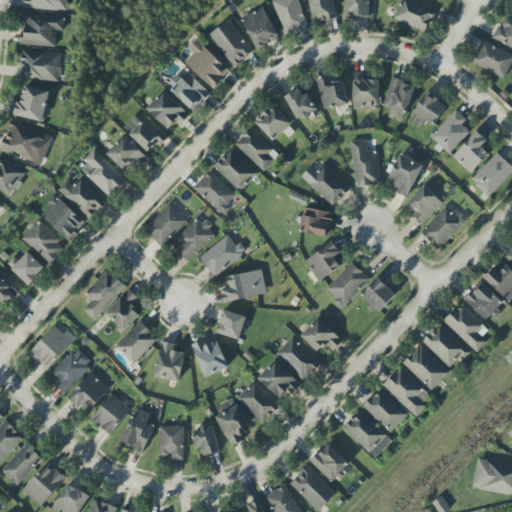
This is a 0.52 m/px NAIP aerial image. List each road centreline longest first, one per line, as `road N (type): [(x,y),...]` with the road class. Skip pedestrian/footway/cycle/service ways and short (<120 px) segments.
road 1 (residential): [(0,375),(117,477),(185,488),(241,476),(292,437),(511,202)]
road 2 (residential): [(0,355),(260,79),(309,53),(374,46)]
road 3 (residential): [(374,46),(439,65),(511,129)]
